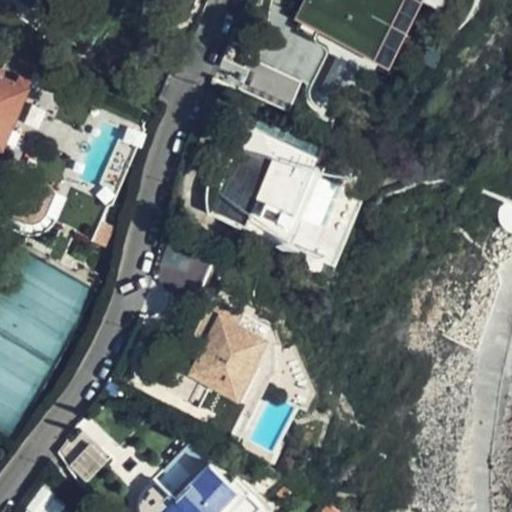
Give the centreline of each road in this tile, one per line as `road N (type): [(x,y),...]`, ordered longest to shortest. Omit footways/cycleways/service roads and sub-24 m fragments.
road 1 (residential): [(0,494),(89,368),(127,286),(159,151),(223,0)]
road 2 (track): [(511,285),(477,455),(482,511)]
